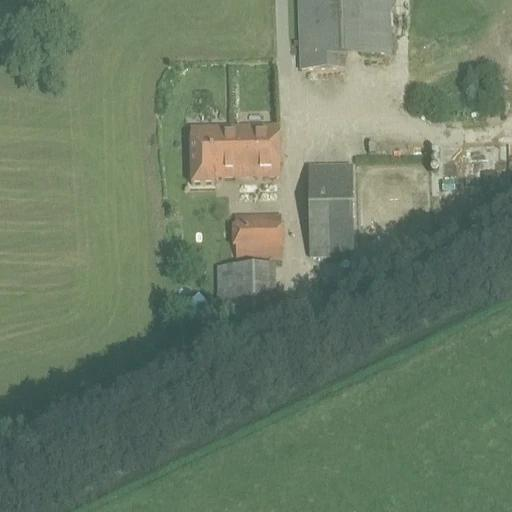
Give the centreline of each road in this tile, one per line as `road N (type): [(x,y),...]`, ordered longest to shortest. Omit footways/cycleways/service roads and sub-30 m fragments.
road 1 (residential): [(312,352),(285,0)]
road 2 (unclassified): [(312,352),(0,500)]
road 3 (unclassified): [(511,253),(312,352)]
